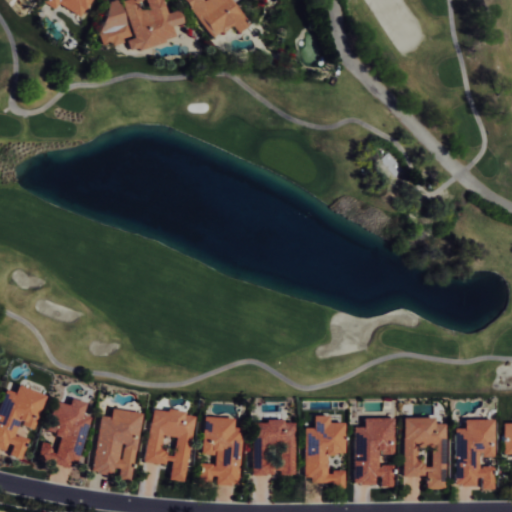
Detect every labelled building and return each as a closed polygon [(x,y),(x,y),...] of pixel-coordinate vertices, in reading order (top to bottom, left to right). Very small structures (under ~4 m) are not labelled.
[(40,0),(39,3),(51,9),(54,4),(76,16),(85,0),(40,0)] [(125,38),(112,0),(111,0),(90,7),(102,43),(105,42),(106,44),(125,38)] [(118,0),(117,0),(128,37),(120,39),(124,52),(170,37),(166,26),(177,23),(173,9),(161,13),(157,0),(118,0)] [(226,0),(179,0),(205,38),(226,24),(231,32),(242,25),(226,0)] [(42,394),(16,385),(13,392),(3,389),(0,398),(0,449),(6,451),(5,455),(19,460),(42,394)] [(44,433),(58,436),(56,448),(39,445),(36,458),(76,467),(88,416),(81,414),(83,402),(68,398),(67,404),(51,401),(44,433)] [(138,412),(109,408),(108,416),(98,415),(90,470),(116,474),(115,480),(128,481),(138,412)] [(182,481),(190,415),(181,414),(181,412),(148,408),(142,461),(168,465),(166,480),(182,481)] [(301,428),(302,483),(328,483),(329,488),(341,488),(341,471),(325,471),(325,454),(341,454),(340,422),(325,422),(325,415),(309,415),(309,428),(301,428)] [(198,455),(212,455),(211,464),(197,463),(196,477),(214,477),(213,485),(236,485),(238,427),(231,427),(231,417),(200,417),(198,455)] [(351,484),(373,484),(373,477),(378,477),(378,487),(389,487),(389,464),(375,465),(375,453),(389,453),(389,417),(359,418),(359,427),(350,427),(351,484)] [(400,476),(423,476),(423,489),(442,489),(441,423),(430,424),(430,417),(399,418),(400,476)] [(490,419),(461,420),(461,428),(452,428),(453,486),(477,486),(477,489),(491,489),(491,466),(477,466),(477,456),(491,456),(490,419)] [(291,422),(280,422),(280,420),(248,421),(249,474),(278,473),(278,474),(291,474),(291,422)] [(511,422),(500,423),(501,455),(511,455),(511,474),(510,474),(510,482),(511,482),(511,422)]
